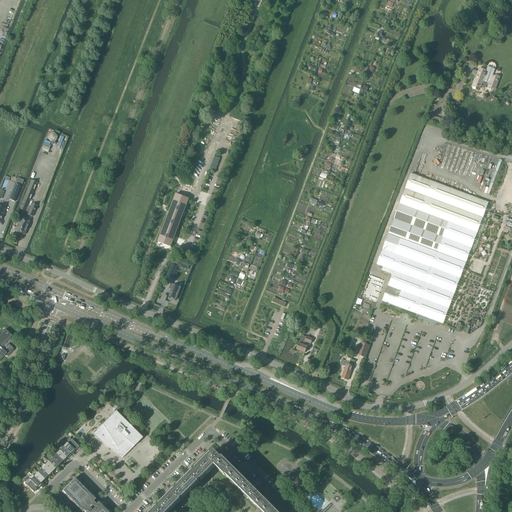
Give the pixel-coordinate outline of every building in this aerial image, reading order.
[(479,68),(472,87),(476,88),(476,87),(480,88),(481,84),(488,86),(487,88),(491,90),(491,88),(495,90),(499,77),(496,76),(495,77),(492,76),(494,69),(488,67),(486,71),(479,68)] [(435,116),(433,122),(441,125),(443,120),(435,116)] [(51,142),(52,145),(55,144),(55,141),(57,137),(54,133),(49,134),(48,139),(51,142)] [(411,173),(389,232),(377,264),(393,270),(380,306),(407,315),(417,319),(418,315),(455,329),(463,308),(451,303),(474,240),(483,218),(495,223),(503,201),(491,196),(488,203),(418,176),(411,173)] [(27,191),(19,209),(25,211),(37,183),(31,180),(27,191)] [(9,199),(14,202),(20,187),(14,184),(9,199)] [(171,247),(189,200),(175,195),(158,241),(171,247)] [(32,217),(37,205),(32,203),(27,215),(32,217)] [(15,231),(19,233),(24,220),(20,218),(15,231)] [(24,220),(19,233),(24,235),(29,222),(24,220)] [(171,264),(167,275),(172,278),(177,266),(171,264)] [(169,297),(176,300),(179,292),(180,288),(177,287),(175,290),(172,289),(169,297)] [(10,342),(11,341),(14,338),(12,337),(12,336),(5,329),(5,330),(3,331),(1,333),(0,334),(0,359),(4,356),(5,356),(7,356),(9,355),(9,353),(11,353),(13,351),(13,349),(8,344),(6,342),(7,342),(6,342),(8,340),(10,342)] [(306,336),(305,339),(301,338),(296,349),(304,353),(307,347),(303,345),(305,341),(310,344),(312,339),(306,336)] [(369,345),(361,343),(357,355),(365,358),(369,345)] [(347,357),(346,360),(345,362),(342,361),(343,360),(341,360),(340,364),(345,366),(341,378),(347,380),(353,366),(349,365),(350,362),(351,359),(347,357)] [(142,438),(115,411),(93,434),(104,445),(122,458),(142,438)] [(67,444),(74,450),(75,448),(76,449),(79,447),(72,440),(67,444)] [(67,443),(63,447),(70,454),(74,450),(67,444),(67,443)] [(63,447),(59,451),(66,458),(70,454),(63,447)] [(59,451),(55,455),(62,461),(66,458),(59,451)] [(193,472),(165,500),(152,511),(168,511),(215,466),(225,476),(226,475),(262,511),(276,511),(222,458),(221,459),(214,451),(193,472)] [(55,455),(52,458),(59,465),(62,461),(55,455)] [(47,461),(55,469),(59,465),(52,458),(51,457),(47,461)] [(47,461),(44,465),(51,473),(55,469),(47,461)] [(40,469),(41,469),(48,476),(51,473),(44,465),(40,469)] [(41,469),(37,473),(44,480),(48,476),(41,469)] [(33,476),(40,484),(41,484),(44,480),(37,473),(37,472),(36,472),(35,471),(31,474),(33,476)] [(29,479),(36,487),(37,488),(39,487),(38,486),(40,484),(33,476),(29,480),(29,479)] [(36,487),(29,479),(24,483),(26,485),(33,492),(36,490),(35,489),(36,487)] [(108,511),(105,509),(104,510),(101,507),(102,506),(99,502),(96,505),(94,503),(96,501),(96,500),(95,499),(96,499),(96,498),(95,499),(92,495),(91,496),(88,493),(89,492),(85,488),(84,489),(81,486),(82,485),(78,481),(77,482),(74,479),(69,484),(70,485),(68,486),(67,485),(62,490),(66,494),(65,495),(69,499),(70,498),(73,501),(72,502),(75,505),(76,504),(79,507),(78,508),(82,511),(81,511),(82,511),(85,509),(87,511),(85,511),(108,511)]
